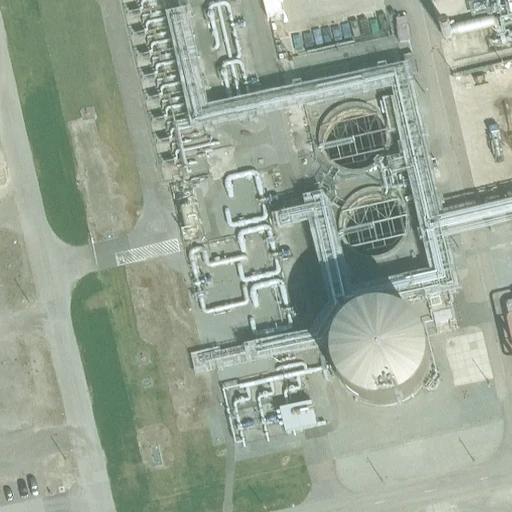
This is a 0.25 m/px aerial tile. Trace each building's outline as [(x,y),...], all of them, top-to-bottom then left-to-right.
[(511,511),(511,0),(498,0),(470,7),(472,21),(489,17),(490,20),(455,28),(457,39),(496,31),(498,41),(501,40),(503,48),(507,47),(507,46),(511,45),(511,205),(441,222),(406,72),(204,118),(182,23),(175,25),(197,123),(175,129),(185,177),(190,175),(181,134),(397,84),(399,94),(397,94),(397,100),(384,103),(384,105),(380,106),(381,111),(385,111),(391,136),(406,132),(437,278),(345,300),(325,203),(323,202),(321,202),(316,204),(315,204),(315,205),(315,207),(316,206),(317,211),(284,219),(285,227),(315,220),(335,310),(319,338),(260,352),(262,362),(316,349),(323,346),(340,320),(349,317),(350,313),(456,289),(446,245),(511,229),(511,321),(510,322),(509,324),(508,326),(508,328),(511,343),(511,511)] [(277,0),(259,0),(265,22),(282,18),(277,0)] [(406,21),(396,23),(401,46),(410,44),(406,21)] [(413,58),(405,60),(410,82),(418,80),(413,58)] [(322,155),(328,165),(337,172),(347,176),(358,176),(369,173),(378,166),(385,157),(389,146),(388,134),(384,123),(376,114),(365,108),(353,107),(342,109),(331,115),(324,123),(320,134),(319,145),(322,155)] [(342,240),(348,250),(356,256),(367,260),(378,261),(389,258),(398,251),(405,242),(408,230),(408,219),(403,208),(395,199),(385,193),(373,191),(361,194),(351,200),(344,208),(340,218),(339,229),(342,240)] [(429,372),(430,363),(429,353),(427,345),(422,337),(417,330),(409,324),(402,320),(392,317),(383,316),(375,317),(367,319),(357,324),(351,329),(345,336),(341,344),(338,352),(337,363),(338,372),(340,379),(344,387),(351,396),(358,402),(367,406),(375,408),(383,409),(392,408),(400,406),(409,402),(416,396),(422,389),(427,380),(429,372)] [(286,436),(318,429),(312,406),(281,413),(286,436)]
